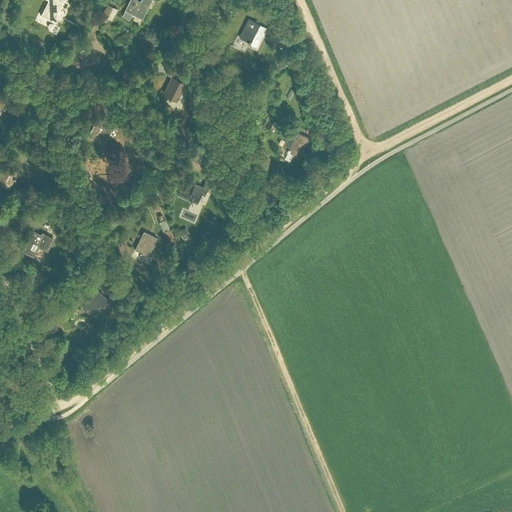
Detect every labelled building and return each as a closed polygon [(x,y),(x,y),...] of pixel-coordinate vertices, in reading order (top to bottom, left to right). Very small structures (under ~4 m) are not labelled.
[(58,0),(48,0),(41,15),(53,21),(63,4),(58,1),(58,0)] [(138,0),(129,0),(124,10),(125,10),(122,16),(129,20),(132,14),(142,19),(151,0),(140,0),(140,1),(138,0)] [(116,17),(119,8),(110,4),(106,14),(116,17)] [(238,37),(244,39),(248,41),(247,43),(255,47),(262,34),(266,36),(269,29),(253,21),(248,18),(238,37)] [(162,94),(177,101),(187,83),(178,78),(181,73),(171,68),(168,75),(171,76),(162,94)] [(99,115),(88,136),(103,144),(105,140),(106,140),(109,135),(109,136),(112,130),(113,131),(116,124),(99,115)] [(308,131),(312,134),(316,128),(312,125),(308,131)] [(309,138),(293,129),(283,147),(287,149),(286,150),(294,155),(301,142),(305,145),(309,138)] [(19,172),(3,163),(0,168),(0,170),(1,171),(0,171),(0,184),(9,189),(19,172)] [(175,194),(196,203),(201,193),(204,195),(210,183),(205,182),(203,186),(195,182),(194,185),(188,182),(186,186),(180,183),(175,194)] [(30,228),(18,249),(31,256),(38,242),(49,248),(55,238),(41,231),(40,234),(30,228)] [(157,237),(144,231),(134,249),(147,256),(157,237)] [(98,289),(81,307),(85,311),(87,309),(94,315),(108,299),(98,289)]
